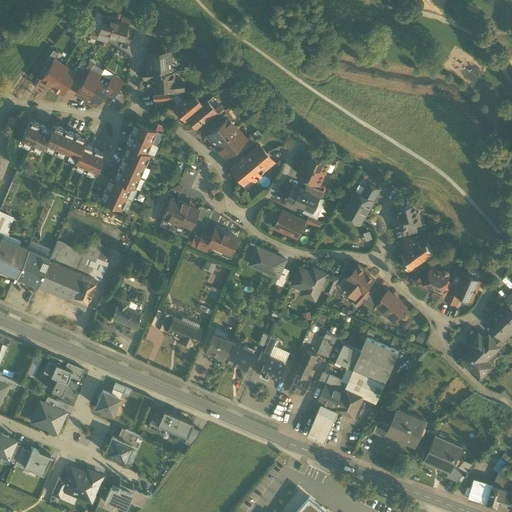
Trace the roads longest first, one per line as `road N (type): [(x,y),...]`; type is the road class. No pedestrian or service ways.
road 1 (tertiary): [(102,363),(467,511)]
road 2 (residential): [(0,191),(1,128),(22,106),(120,118)]
road 3 (residential): [(129,104),(167,121),(208,163),(239,221)]
road 4 (residential): [(239,221),(271,242),(377,262)]
